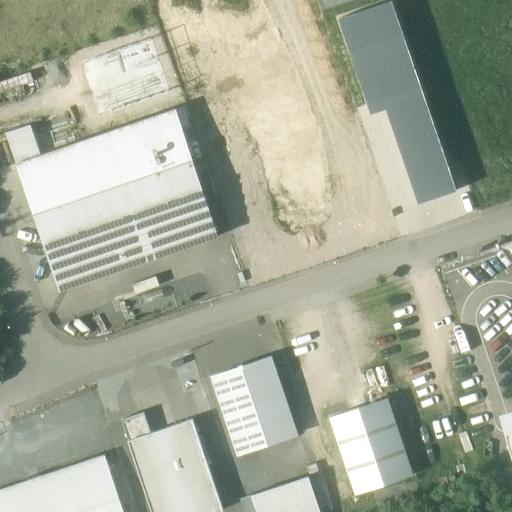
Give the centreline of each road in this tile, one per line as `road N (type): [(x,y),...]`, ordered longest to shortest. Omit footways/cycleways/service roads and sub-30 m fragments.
road 1 (unclassified): [(53,377),(511,224)]
road 2 (unclassified): [(0,230),(53,377)]
